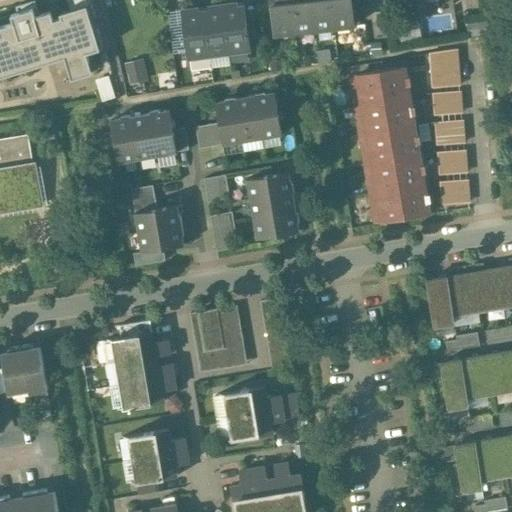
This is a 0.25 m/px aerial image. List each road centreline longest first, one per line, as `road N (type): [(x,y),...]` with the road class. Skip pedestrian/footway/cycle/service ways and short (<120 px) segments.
road 1 (residential): [(174,288),(511,231)]
road 2 (residential): [(174,288),(211,511)]
road 3 (residential): [(0,318),(174,288)]
